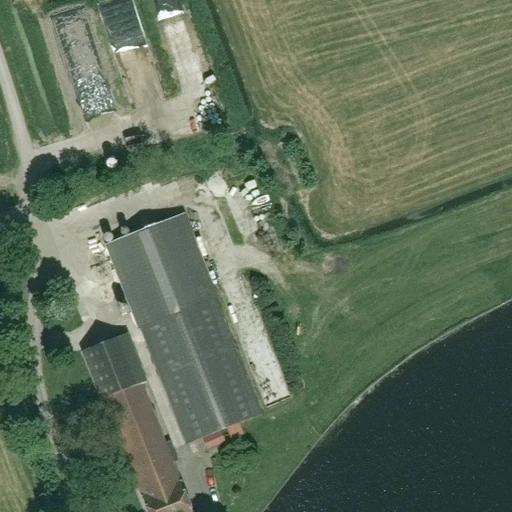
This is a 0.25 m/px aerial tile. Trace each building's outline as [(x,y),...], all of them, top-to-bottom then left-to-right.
[(57,44),(86,35),(76,5),(48,14),(57,44)] [(133,12),(102,23),(105,34),(137,23),(133,12)] [(64,51),(81,105),(98,100),(94,85),(100,84),(87,43),(64,51)] [(116,49),(131,101),(158,93),(150,64),(137,67),(131,45),(116,49)] [(244,186),(233,189),(236,207),(248,204),(244,186)] [(260,414),(214,298),(215,298),(183,216),(106,246),(138,328),(140,327),(185,443),(260,414)] [(255,247),(279,244),(276,216),(251,219),(255,247)] [(126,333),(107,340),(81,350),(100,399),(103,398),(147,511),(191,511),(172,462),(176,460),(169,441),(164,443),(142,384),(146,382),(126,333)] [(254,363),(257,396),(278,395),(275,361),(254,363)]
